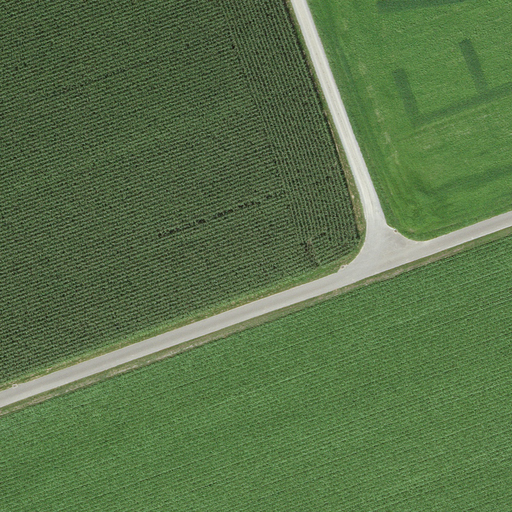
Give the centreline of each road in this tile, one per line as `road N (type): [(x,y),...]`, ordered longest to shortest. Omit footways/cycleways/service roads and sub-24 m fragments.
road 1 (unclassified): [(0,400),(389,256),(511,220)]
road 2 (track): [(389,256),(297,0)]
